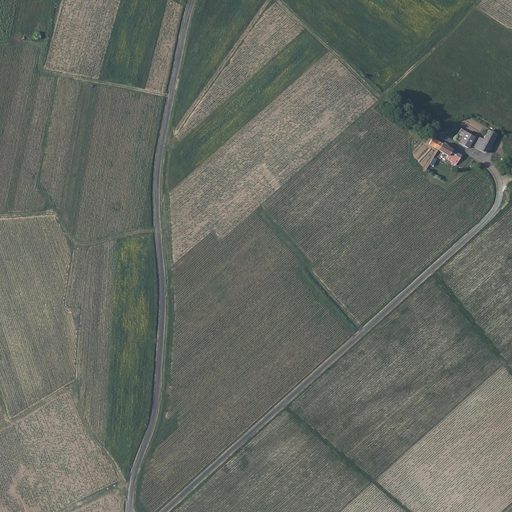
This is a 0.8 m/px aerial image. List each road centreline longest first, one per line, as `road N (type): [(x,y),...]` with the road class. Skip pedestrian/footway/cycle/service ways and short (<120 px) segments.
road 1 (unclassified): [(129,511),(157,399),(158,161),(193,0)]
road 2 (track): [(277,0),(390,108),(478,157)]
road 3 (track): [(408,511),(281,403)]
